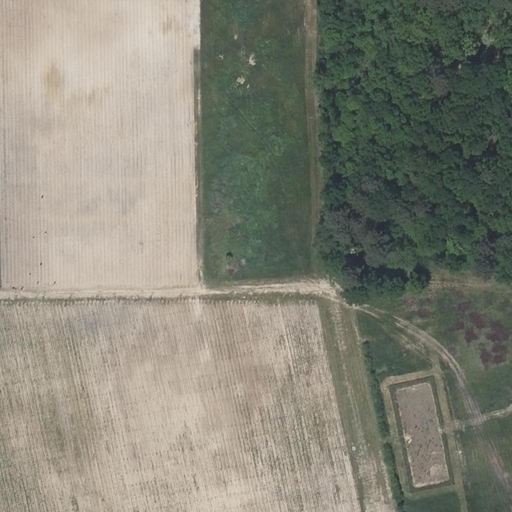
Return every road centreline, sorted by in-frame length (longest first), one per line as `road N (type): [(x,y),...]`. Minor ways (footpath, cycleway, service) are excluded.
road 1 (track): [(0,295),(334,287),(349,317),(393,511)]
road 2 (track): [(189,0),(189,291)]
road 3 (track): [(334,287),(317,248),(310,0)]
